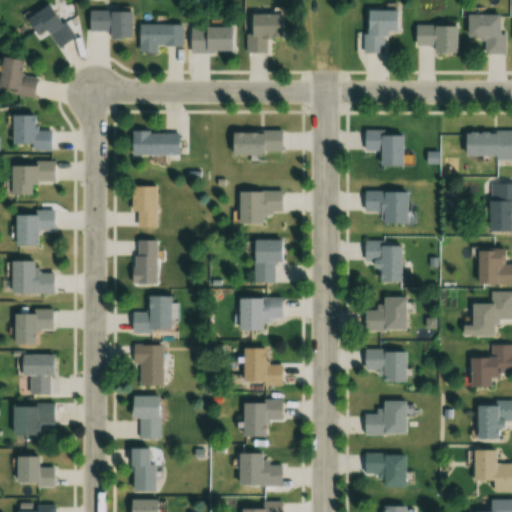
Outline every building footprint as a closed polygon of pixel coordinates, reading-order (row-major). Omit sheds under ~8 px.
[(48,2),(22,17),(34,37),(45,30),(55,46),(70,37),(48,2)] [(106,30),(106,38),(130,37),(129,9),(86,10),(86,30),(106,30)] [(362,10),(362,52),(382,52),(383,30),(394,31),(394,10),(362,10)] [(245,13),(245,52),(264,52),(264,35),(280,35),(280,14),(245,13)] [(464,14),(464,38),(482,38),(482,54),(501,53),(500,14),(464,14)] [(154,45),(180,45),(180,24),(136,24),(136,53),(154,53),(154,45)] [(187,25),(187,51),(229,51),(229,25),(187,25)] [(454,25),(412,25),(412,45),(431,45),(431,52),(454,52),(454,25)] [(22,60),(0,56),(0,91),(33,97),(36,77),(20,75),(22,60)] [(8,115),(8,144),(29,144),(29,150),(51,150),(51,129),(33,129),(33,115),(8,115)] [(511,156),(511,130),(462,131),(462,157),(511,156)] [(228,153),(280,153),(280,131),(228,131),(228,153)] [(362,150),(377,150),(377,166),(400,166),(400,131),(362,131),(362,150)] [(184,132),(128,132),(128,155),(184,155),(184,132)] [(6,163),(6,194),(31,194),(31,182),(54,182),(54,163),(6,163)] [(487,230),(511,229),(511,182),(487,182),(487,230)] [(154,185),(130,185),(130,226),(154,226),(154,185)] [(236,223),(266,223),(266,210),(281,210),(281,190),(236,190),(236,223)] [(404,223),(404,190),(362,190),(362,210),(379,210),(379,223),(404,223)] [(54,230),(54,211),(12,211),(12,245),(35,245),(35,230),(54,230)] [(155,239),(132,239),(132,283),(155,283),(155,239)] [(251,282),(273,282),(273,261),(281,261),(281,239),(251,239),(251,282)] [(377,280),(399,280),(399,239),(363,239),(363,268),(377,268),(377,280)] [(475,284),(511,283),(511,263),(503,263),(503,248),(475,248),(475,284)] [(6,260),(6,293),(53,293),(53,272),(35,272),(35,260),(6,260)] [(145,312),(130,313),(130,332),(168,331),(168,295),(145,295),(145,312)] [(404,296),(379,296),(379,309),(362,309),(362,330),(404,330),(404,296)] [(236,297),(236,329),(269,329),(269,318),(282,318),(282,297),(236,297)] [(459,335),(492,335),(492,318),(511,318),(511,299),(469,299),(469,324),(459,324),(459,335)] [(33,343),(33,328),(52,328),(52,309),(11,309),(11,343),(33,343)] [(511,374),(511,343),(488,344),(489,356),(467,356),(467,387),(488,386),(488,374),(511,374)] [(162,345),(131,344),(131,364),(139,364),(139,385),(162,386),(162,345)] [(265,348),(241,347),(240,383),(282,384),(282,362),(264,362),(265,348)] [(363,371),(379,371),(379,382),(404,382),(404,349),(363,349),(363,371)] [(28,375),(28,393),(50,393),(50,354),(18,354),(18,375),(28,375)] [(139,419),(139,439),(159,439),(160,396),(130,396),(129,419),(139,419)] [(241,436),(266,436),(266,419),(281,419),(281,400),(241,400),(241,436)] [(379,401),(380,414),(363,414),(363,433),(404,433),(404,401),(379,401)] [(495,438),(495,427),(503,427),(503,419),(511,418),(511,401),(474,401),(474,438),(495,438)] [(53,404),(9,404),(9,435),(37,435),(37,423),(53,423),(53,404)] [(154,491),(154,463),(148,463),(148,448),(129,448),(129,491),(154,491)] [(511,462),(493,462),(493,450),(470,449),(470,479),(490,480),(490,491),(511,491),(511,462)] [(268,464),(268,453),(237,453),(237,485),(281,485),(281,464),(268,464)] [(404,486),(404,453),(363,453),(363,473),(379,473),(379,486),(404,486)] [(37,456),(14,456),(14,485),(55,485),(55,467),(37,467),(37,456)] [(156,511),(157,498),(129,498),(128,511),(156,511)] [(471,511),(511,511),(511,498),(488,498),(488,511),(472,511),(471,511)] [(239,511),(282,511),(283,501),(261,501),(261,508),(239,508),(239,511)]
